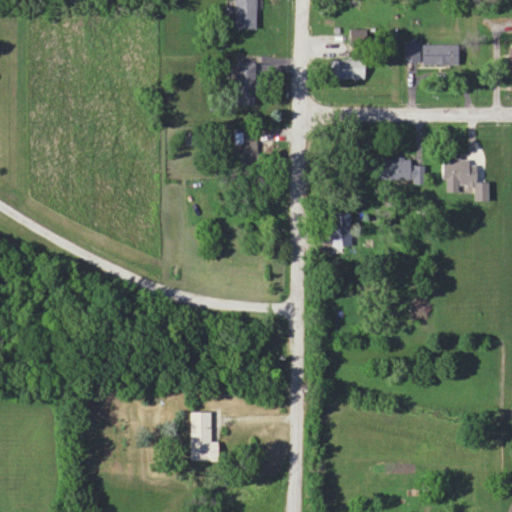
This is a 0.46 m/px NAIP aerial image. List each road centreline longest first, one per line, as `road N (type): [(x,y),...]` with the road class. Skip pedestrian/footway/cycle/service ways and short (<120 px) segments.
road 1 (residential): [(293,511),(300,111)]
road 2 (residential): [(511,110),(300,111)]
